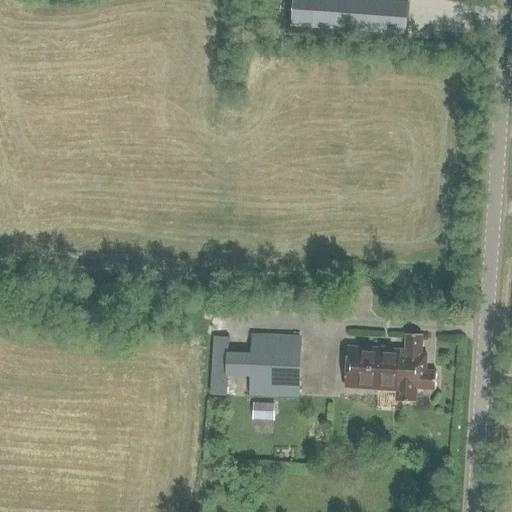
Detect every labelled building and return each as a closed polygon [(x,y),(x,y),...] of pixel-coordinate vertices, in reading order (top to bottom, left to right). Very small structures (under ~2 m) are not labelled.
[(404,41),(407,0),(296,0),(294,33),(404,41)] [(435,390),(436,372),(426,372),(427,356),(421,356),(422,336),(406,335),(405,352),(349,349),(347,390),(396,392),(396,402),(415,403),(416,389),(435,390)] [(251,354),(225,353),(224,375),(246,375),(246,395),(297,397),(298,338),(252,337),(251,354)] [(224,375),(225,353),(226,340),(211,339),(208,394),(223,395),(224,375)] [(280,419),(281,402),(259,401),(258,418),(280,419)]
